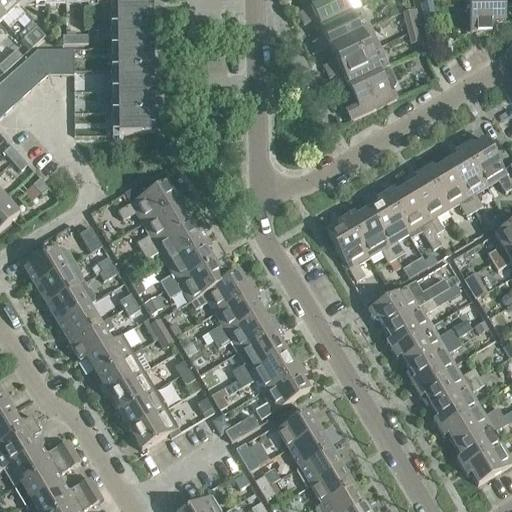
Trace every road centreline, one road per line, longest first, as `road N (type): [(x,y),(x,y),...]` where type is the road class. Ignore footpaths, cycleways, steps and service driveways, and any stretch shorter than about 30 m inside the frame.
road 1 (residential): [(429,511),(267,244),(261,193)]
road 2 (residential): [(261,193),(312,184),(508,70)]
road 3 (residential): [(130,511),(84,432),(41,396),(0,327)]
road 4 (residential): [(261,193),(254,0)]
